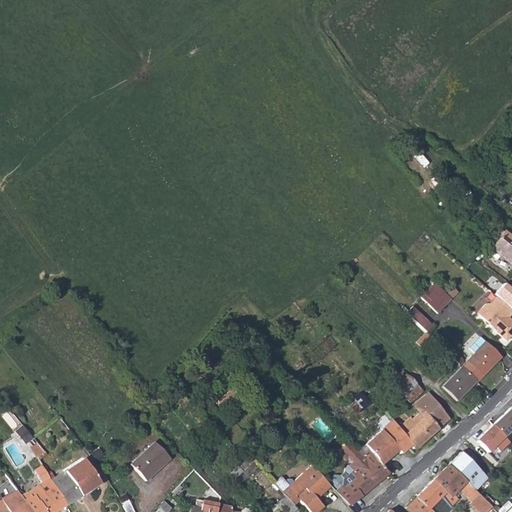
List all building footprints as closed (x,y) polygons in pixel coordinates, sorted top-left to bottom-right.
[(496,242),(489,251),(511,270),(511,241),(503,234),(502,235),(500,234),(498,235),(496,236),(495,238),(495,240),(496,242)] [(511,290),(505,284),(495,296),(499,299),(511,311),(511,290)] [(426,303),(439,289),(435,285),(421,298),(426,303)] [(436,314),(450,300),(439,289),(426,303),(436,314)] [(511,311),(499,299),(490,308),(486,309),(478,316),(507,344),(511,339),(511,322),(510,320),(511,318),(511,311)] [(411,318),(417,312),(412,307),(405,313),(411,318)] [(430,326),(417,312),(411,318),(425,332),(430,326)] [(473,355),(460,367),(475,381),(499,358),(479,337),(467,348),(473,355)] [(443,361),(448,355),(438,345),(433,351),(443,361)] [(456,354),(452,359),(457,364),(461,360),(456,354)] [(456,402),(475,382),(475,381),(460,367),(441,387),(456,402)] [(404,370),(391,382),(411,402),(423,390),(404,370)] [(360,393),(349,403),(359,414),(370,405),(360,393)] [(410,419),(400,428),(415,448),(448,419),(427,393),(412,406),(420,415),(423,419),(416,426),(412,421),(410,419)] [(505,437),(511,429),(511,405),(492,424),(505,437)] [(420,415),(412,421),(416,426),(423,419),(420,415)] [(365,445),(366,446),(368,449),(381,464),(398,451),(401,454),(409,447),(411,446),(414,449),(415,448),(400,428),(395,420),(394,420),(365,445)] [(505,437),(492,424),(475,440),(487,453),(494,447),(499,452),(509,442),(505,437)] [(30,437),(21,425),(14,430),(24,442),(30,437)] [(148,439),(125,460),(140,476),(164,455),(148,439)] [(361,454),(358,451),(349,441),(345,444),(344,443),(341,445),(343,447),(340,449),(341,451),(342,454),(341,455),(345,460),(347,459),(351,460),(352,459),(354,461),(349,465),(344,468),(343,472),(346,476),(349,473),(353,478),(343,487),(341,485),(334,491),(347,506),(388,473),(381,464),(368,449),(361,454)] [(459,453),(448,465),(474,492),(487,479),(459,453)] [(83,460),(63,472),(79,496),(98,483),(83,460)] [(230,473),(235,478),(250,464),(248,462),(247,460),(239,467),(240,467),(236,471),(235,469),(230,473)] [(237,484),(257,466),(252,462),(250,464),(235,478),(233,480),(237,484)] [(310,465),(281,492),(285,497),(289,502),(296,496),(299,500),(310,511),(317,511),(324,506),(316,498),(330,486),(310,465)] [(445,511),(463,495),(471,502),(469,504),(477,511),(485,511),(491,507),(474,492),(448,465),(404,509),(406,511),(445,511)] [(24,496),(20,496),(27,511),(52,511),(66,504),(50,481),(49,479),(41,466),(33,471),(42,484),(24,496)] [(63,472),(50,481),(66,504),(79,496),(63,472)] [(27,511),(20,496),(12,500),(3,503),(2,501),(0,501),(0,511),(27,511)] [(293,506),(299,500),(296,496),(289,502),(293,506)] [(288,511),(291,511),(296,508),(293,506),(289,502),(285,497),(280,502),(288,511)] [(132,511),(126,500),(119,504),(122,511),(132,511)] [(164,511),(169,507),(161,500),(158,503),(159,504),(152,511),(164,511)] [(201,501),(200,507),(199,511),(217,511),(219,504),(201,501)]
